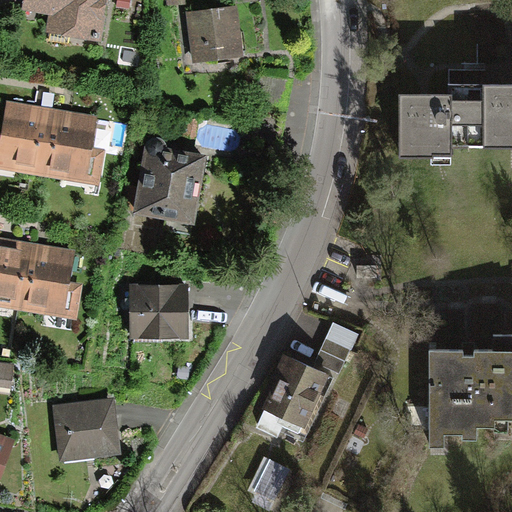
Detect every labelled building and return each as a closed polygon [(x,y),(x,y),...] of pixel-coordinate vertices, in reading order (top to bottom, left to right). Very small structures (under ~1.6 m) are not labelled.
[(22,0),(21,9),(47,13),(44,32),(99,40),(104,0),(22,0)] [(236,3),(184,11),(190,61),(242,54),(236,3)] [(511,76),(485,77),(485,140),(511,139),(511,76)] [(449,88),(401,88),(401,151),(453,151),(453,140),(485,140),(485,77),(449,77),(449,88)] [(0,165),(46,174),(58,109),(10,100),(4,128),(0,127),(0,165)] [(99,116),(58,109),(46,174),(98,184),(105,146),(94,144),(99,116)] [(206,152),(148,144),(138,213),(196,221),(206,152)] [(33,243),(0,237),(0,307),(22,311),(33,243)] [(76,250),(33,243),(22,311),(76,320),(82,284),(71,283),(76,250)] [(375,264),(357,265),(358,276),(376,275),(375,264)] [(189,280),(131,281),(133,332),(190,330),(189,280)] [(358,333),(334,322),(314,364),(330,371),(339,375),(358,333)] [(511,334),(495,335),(496,348),(475,348),(475,353),(468,354),(462,354),(461,348),(431,349),(433,443),(443,443),(443,432),(464,431),(464,435),(477,435),(477,425),(494,424),(494,427),(510,427),(510,417),(511,417),(511,334)] [(314,364),(285,351),(260,405),(265,407),(257,425),(278,435),(283,424),(300,432),(304,424),(330,371),(314,364)] [(13,365),(0,363),(0,388),(10,389),(13,365)] [(107,397),(53,404),(60,459),(114,452),(107,397)] [(0,482),(16,439),(0,433),(0,482)] [(273,461),(260,493),(281,501),(293,469),(273,461)]
